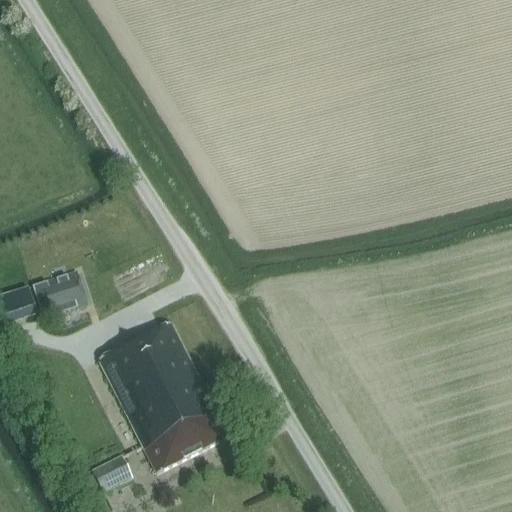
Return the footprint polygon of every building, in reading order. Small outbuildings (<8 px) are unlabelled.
[(76,276),(32,290),(43,322),(86,308),(76,276)] [(16,295),(24,318),(35,314),(28,292),(16,295)] [(158,477),(230,441),(210,401),(171,326),(100,362),(158,477)] [(133,485),(132,482),(124,462),(93,475),(103,498),(133,485)] [(110,511),(124,511),(148,499),(137,479),(132,482),(133,485),(103,498),(110,511)]
